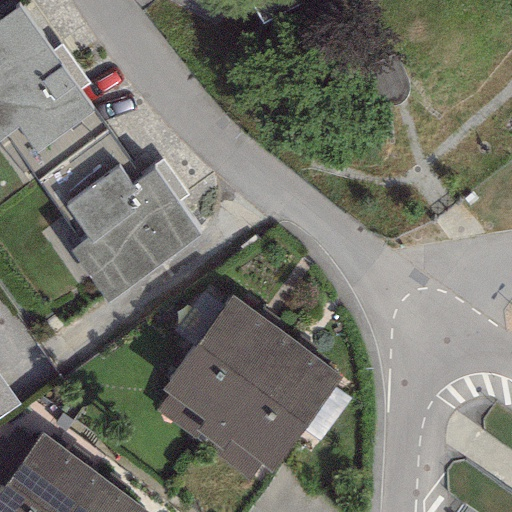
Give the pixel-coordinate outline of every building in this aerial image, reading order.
[(248,0),(263,26),(311,0),(248,0)] [(90,113),(15,11),(0,22),(0,143),(15,133),(31,156),(90,113)] [(134,205),(112,174),(59,211),(81,242),(67,252),(107,308),(196,245),(157,189),(134,205)] [(325,385),(214,303),(142,401),(253,482),(325,385)] [(125,511),(28,440),(0,477),(0,511),(125,511)]
